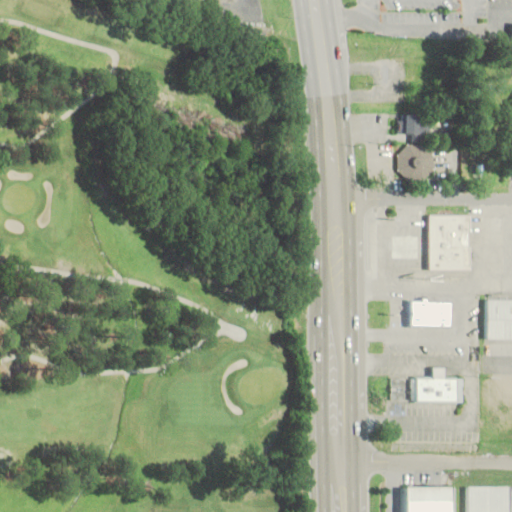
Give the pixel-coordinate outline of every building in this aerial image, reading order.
[(415,137),(427,137),(427,114),(401,114),(401,135),(415,135),(415,137)] [(397,167),(408,178),(424,177),(433,168),(433,151),(422,141),(408,141),(397,152),(397,167)] [(483,179),(483,155),(458,155),(458,179),(483,179)] [(429,213),(429,234),(429,253),(429,267),(470,266),(470,243),(468,243),(468,229),(470,229),(470,213),(429,213)] [(429,234),(391,234),(391,252),(429,253),(429,234)] [(410,297),(410,324),(450,325),(451,299),(428,298),(429,295),(422,295),(422,298),(410,297)] [(511,339),(511,298),(484,298),(484,339),(511,339)] [(389,401),(459,402),(460,378),(443,377),(443,367),(429,367),(429,378),(390,377),(389,401)] [(405,511),(452,511),(452,484),(405,484),(405,511)] [(469,484),(468,511),(508,511),(509,484),(469,484)]
